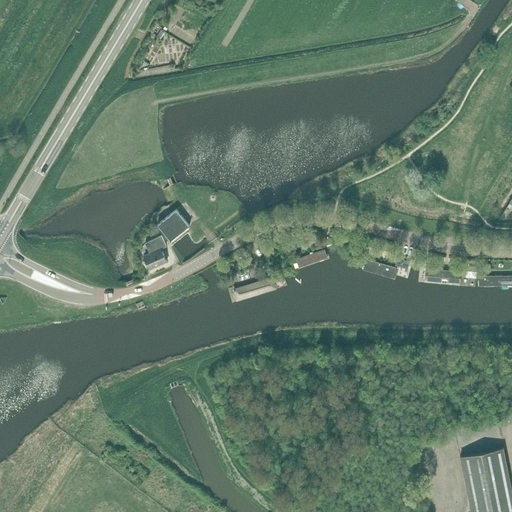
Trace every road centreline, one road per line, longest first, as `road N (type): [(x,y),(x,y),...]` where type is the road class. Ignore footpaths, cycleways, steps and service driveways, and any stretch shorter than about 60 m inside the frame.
road 1 (tertiary): [(186,269),(265,228),(304,220),(511,251)]
road 2 (primary): [(0,236),(141,0)]
road 3 (tertiary): [(106,295),(49,275),(0,236)]
